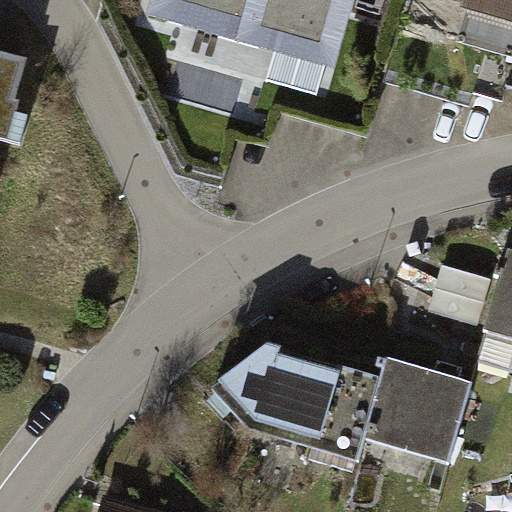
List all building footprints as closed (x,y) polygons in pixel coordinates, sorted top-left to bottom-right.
[(149,0),(143,23),(329,77),(351,0),(149,0)] [(511,0),(462,0),(459,10),(511,25),(511,0)] [(0,125),(18,67),(0,61),(0,125)] [(491,280),(442,264),(427,308),(485,327),(483,336),(511,345),(511,255),(500,252),(491,280)] [(376,384),(266,351),(213,392),(254,432),(359,471),(369,447),(450,467),(474,388),(380,366),(376,384)]
